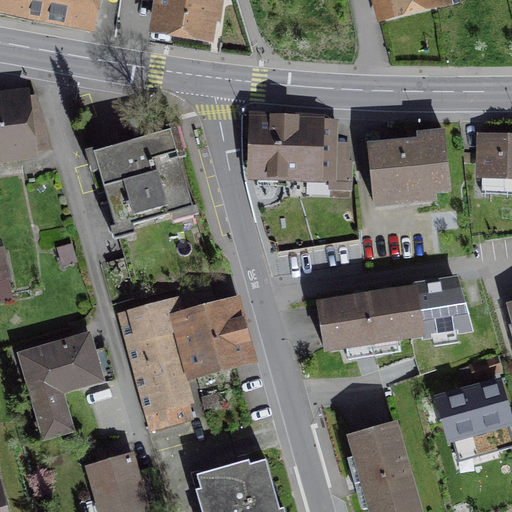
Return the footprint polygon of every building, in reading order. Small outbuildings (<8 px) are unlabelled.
[(0,0),(0,16),(95,35),(102,0),(0,0)] [(152,0),(147,35),(214,45),(218,23),(223,23),(226,0),(152,0)] [(372,0),(379,26),(446,7),(443,0),(372,0)] [(26,91),(0,95),(0,164),(37,158),(26,91)] [(337,120),(251,119),(250,180),(352,182),(352,148),(337,148),(337,120)] [(419,139),(369,145),(377,212),(437,205),(436,196),(453,194),(445,130),(419,133),(419,139)] [(171,131),(92,156),(118,238),(197,214),(171,131)] [(511,137),(478,137),(477,181),(511,181),(511,137)] [(4,251),(0,251),(0,282),(11,280),(4,251)] [(458,279),(416,285),(424,338),(474,331),(458,279)] [(416,285),(315,300),(323,353),(424,338),(416,285)] [(118,317),(151,436),(193,424),(188,407),(194,406),(188,385),(170,319),(184,315),(180,300),(118,317)] [(257,366),(239,300),(184,315),(170,319),(188,385),(257,366)] [(90,335),(18,356),(44,444),(76,435),(65,396),(105,385),(90,335)] [(498,360),(470,368),(475,384),(503,376),(498,360)] [(511,414),(503,379),(436,397),(448,441),(511,424),(511,414)] [(422,511),(397,425),(349,439),(370,511),(422,511)] [(149,511),(133,457),(88,471),(100,511),(149,511)] [(251,463),(200,479),(204,491),(196,493),(202,511),(279,511),(266,467),(253,470),(251,463)]
